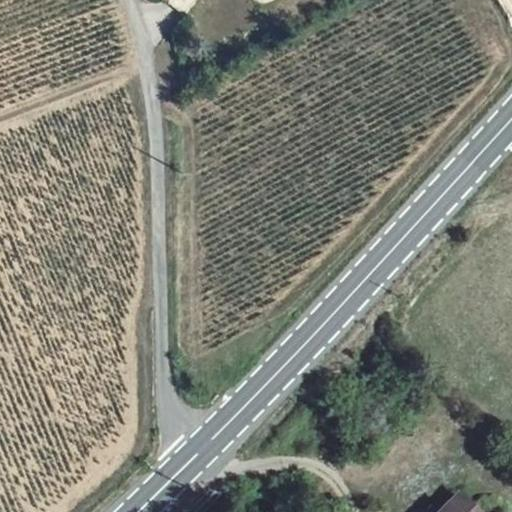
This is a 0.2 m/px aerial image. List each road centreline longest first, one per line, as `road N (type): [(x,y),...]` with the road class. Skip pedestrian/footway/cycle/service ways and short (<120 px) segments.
road 1 (primary): [(191,457),(511,114)]
road 2 (unclassified): [(191,457),(168,394),(152,90),(132,0)]
